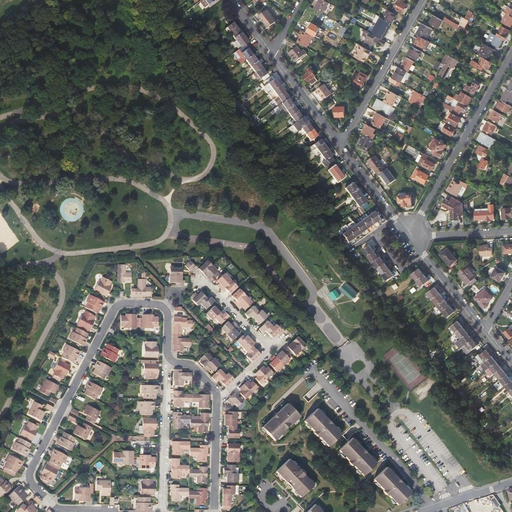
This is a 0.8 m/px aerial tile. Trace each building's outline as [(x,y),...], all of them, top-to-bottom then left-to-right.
[(323,0),(320,0),(315,9),(323,14),(330,3),(323,0)] [(402,13),(406,6),(398,2),(394,9),(402,13)] [(267,10),(259,15),(268,27),(275,22),(271,16),(272,16),(267,10)] [(388,11),(383,19),(390,23),(391,24),(396,16),(388,11)] [(511,27),(511,24),(511,16),(507,13),(502,22),(511,27)] [(438,29),(443,21),(434,16),(429,24),(438,29)] [(383,19),(380,17),(376,25),(387,32),(389,29),(388,28),(389,25),(390,23),(383,19)] [(447,19),(445,22),(454,27),(461,31),(463,32),(467,25),(469,21),(466,19),(462,25),(463,25),(461,28),(457,25),(447,19)] [(240,32),(233,22),(226,28),(233,38),(240,32)] [(312,23),(307,32),(317,37),(322,30),(320,29),(321,28),(312,23)] [(423,24),(416,35),(420,36),(426,40),(432,29),(423,24)] [(385,35),(387,32),(376,25),(371,34),(381,39),(382,37),(384,35),(385,35)] [(458,35),(461,31),(454,27),(451,31),(458,35)] [(504,41),(507,36),(505,35),(508,31),(502,27),(496,36),(503,40),(504,41)] [(371,34),(365,30),(362,35),(364,36),(366,40),(364,44),(370,47),(371,45),(370,44),(372,44),(373,44),(376,44),(376,43),(383,47),(386,42),(381,39),(371,34)] [(248,42),(240,32),(233,38),(241,47),(244,44),(248,42)] [(307,48),(313,37),(303,32),(297,42),(307,48)] [(498,48),(503,40),(496,36),(491,34),(487,42),(498,48)] [(415,44),(422,48),(429,52),(433,44),(427,40),(426,40),(420,36),(415,44)] [(332,46),(336,48),(341,39),(337,37),(332,46)] [(252,54),(244,44),(241,47),(232,54),(240,64),(245,60),(252,54)] [(369,57),(372,52),(361,46),(357,44),(351,55),(355,57),(365,62),(368,56),(369,57)] [(484,44),(478,55),(483,57),(488,60),(494,49),(484,44)] [(291,56),(295,62),(306,54),(304,50),(301,51),(298,47),(289,53),(292,56),(291,56)] [(417,59),(421,51),(412,47),(408,54),(417,59)] [(441,63),(442,63),(445,64),(445,63),(447,60),(449,57),(451,54),(447,52),(441,63)] [(245,60),(250,66),(257,61),(252,54),(245,60)] [(407,72),(409,69),(412,64),(414,61),(406,57),(400,68),(407,72)] [(457,61),(449,57),(447,60),(445,63),(451,66),(453,68),(457,61)] [(488,69),(492,63),(488,60),(483,57),(479,64),(477,63),(475,67),(481,71),(484,67),(488,69)] [(250,66),(254,72),(261,67),(257,61),(250,66)] [(444,78),(451,66),(445,63),(445,64),(439,75),(444,78)] [(314,69),(312,66),(307,70),(309,72),(304,76),(308,81),(309,80),(312,85),(318,81),(315,77),(316,76),(311,71),(314,69)] [(446,79),(453,68),(451,66),(444,78),(446,79)] [(266,73),(261,67),(254,72),(259,79),(266,73)] [(401,83),(402,80),(405,82),(407,79),(408,79),(411,74),(407,72),(400,68),(398,67),(392,78),(397,81),(401,83)] [(354,72),(352,77),(356,80),(354,83),(362,87),(369,75),(361,71),(359,75),(354,72)] [(268,83),(273,90),(279,85),(274,78),(268,83)] [(467,85),(465,90),(469,92),(470,91),(475,94),(479,85),(475,82),(472,87),(467,85)] [(263,87),(268,93),(273,90),(268,83),(263,87)] [(316,90),(323,99),(329,95),(331,94),(324,84),(322,85),(317,89),(316,90)] [(273,90),(277,96),(284,91),(279,85),(273,90)] [(510,105),(511,101),(511,91),(509,90),(507,89),(501,100),(510,105)] [(398,96),(389,90),(387,94),(388,95),(384,102),(392,107),(398,96)] [(277,96),(282,103),(288,98),(289,98),(284,91),(277,96)] [(415,91),(409,102),(415,105),(421,94),(415,91)] [(456,94),(453,98),(460,102),(468,106),(472,98),(462,92),(460,97),(456,94)] [(332,99),(329,95),(323,99),(322,100),(325,103),(332,99)] [(459,103),(460,102),(453,98),(448,95),(447,97),(453,101),(450,106),(444,103),(442,106),(459,116),(462,110),(465,112),(467,108),(459,103)] [(281,113),(293,105),(288,98),(282,103),(281,104),(277,107),(281,113)] [(391,116),(395,108),(392,107),(384,102),(379,99),(374,108),(380,111),(381,110),(391,116)] [(242,112),(245,110),(238,100),(235,103),(242,112)] [(507,112),(511,105),(510,105),(501,100),(497,107),(507,112)] [(286,120),(291,116),(298,111),(293,105),(281,113),(286,120)] [(344,117),(344,107),(334,108),(335,118),(344,117)] [(497,123),(502,115),(494,110),(489,118),(497,123)] [(291,116),(295,122),(296,122),(302,117),(298,111),(291,116)] [(386,118),(377,112),(374,117),(375,117),(371,124),(380,129),(386,118)] [(457,127),(462,118),(452,113),(447,122),(457,127)] [(296,122),(301,128),(308,123),(303,116),(302,117),(296,122)] [(398,119),(396,123),(402,126),(408,130),(410,126),(398,119)] [(491,133),(496,126),(487,121),(483,129),(491,133)] [(301,128),(306,134),(313,129),(308,123),(301,128)] [(451,135),(455,128),(446,124),(445,125),(446,126),(444,131),(451,135)] [(366,125),(362,133),(364,134),(373,139),(375,134),(373,133),(375,130),(366,125)] [(317,136),(313,129),(306,134),(311,141),(317,136)] [(396,130),(394,135),(403,140),(405,135),(396,130)] [(490,147),(494,139),(481,132),(477,140),(490,147)] [(366,153),(374,139),(373,139),(364,134),(358,146),(364,149),(362,151),(366,153)] [(427,149),(433,152),(434,150),(430,148),(435,140),(433,138),(427,149)] [(446,146),(435,140),(430,148),(434,150),(433,152),(431,154),(439,158),(446,146)] [(316,147),(321,154),(327,149),(322,142),(316,147)] [(479,159),(487,164),(488,162),(484,159),(489,151),(480,145),(476,152),(479,153),(478,155),(480,156),(479,159)] [(321,154),(328,164),(333,160),(331,157),(332,155),(327,149),(321,154)] [(432,170),(437,161),(430,157),(425,154),(419,163),(432,170)] [(368,160),(378,174),(386,169),(376,155),(368,160)] [(484,170),(487,164),(479,159),(479,161),(481,162),(478,167),(484,170)] [(329,169),(334,175),(340,170),(335,164),(329,169)] [(345,177),(340,170),(334,175),(338,182),(345,177)] [(416,180),(424,184),(429,176),(425,174),(425,173),(421,171),(416,180)] [(507,175),(501,185),(503,186),(505,184),(509,176),(507,175)] [(466,188),(468,185),(457,179),(455,182),(454,181),(450,188),(451,189),(450,191),(457,195),(462,186),(466,188)] [(345,188),(350,194),(357,189),(353,183),(345,188)] [(350,194),(354,200),(362,195),(357,189),(350,194)] [(354,200),(359,207),(360,206),(367,202),(362,195),(354,200)] [(412,204),(412,195),(399,196),(399,202),(402,202),(402,206),(407,205),(407,204),(412,204)] [(459,215),(463,215),(463,203),(452,197),(449,201),(446,199),(442,205),(449,210),(451,212),(452,220),(459,219),(459,215)] [(488,209),(480,210),(480,219),(485,219),(485,220),(490,220),(490,218),(494,218),(493,203),(488,203),(488,209)] [(503,211),(503,215),(503,218),(511,217),(511,208),(503,209),(503,211)] [(374,212),(368,217),(374,224),(379,219),(374,212)] [(367,229),(374,224),(368,217),(362,221),(367,229)] [(361,233),(367,229),(362,221),(355,226),(361,233)] [(355,226),(352,222),(346,227),(349,231),(355,226)] [(355,238),(361,233),(355,226),(349,231),(355,238)] [(345,246),(355,238),(349,231),(339,239),(345,246)] [(511,252),(511,244),(503,245),(503,253),(511,252)] [(363,251),(367,257),(374,252),(369,245),(363,251)] [(489,246),(481,246),(481,256),(493,255),(493,249),(489,249),(489,246)] [(450,266),(457,260),(447,248),(440,254),(450,266)] [(367,257),(372,264),(373,263),(379,258),(374,252),(367,257)] [(385,264),(380,258),(379,258),(373,263),(378,269),(385,264)] [(206,260),(198,268),(203,273),(212,266),(206,260)] [(124,265),(117,264),(117,282),(121,282),(121,281),(130,282),(130,273),(124,272),(124,265)] [(390,270),(385,264),(378,269),(383,275),(390,270)] [(477,281),(475,278),(476,277),(466,265),(457,272),(467,284),(468,284),(470,286),(477,281)] [(208,279),(210,282),(218,274),(217,273),(217,272),(212,266),(203,273),(206,277),(208,279)] [(412,274),(417,280),(424,275),(419,268),(412,274)] [(505,272),(498,268),(493,277),(500,281),(505,272)] [(394,276),(390,270),(383,275),(387,282),(394,276)] [(144,273),(141,273),(141,278),(137,278),(137,288),(134,288),(134,296),(137,296),(141,296),(141,295),(150,295),(150,286),(144,286),(145,279),(144,279),(144,273)] [(220,284),(218,286),(221,289),(231,279),(225,273),(216,280),(220,284)] [(175,282),(175,286),(183,286),(183,282),(181,282),(181,275),(169,275),(169,282),(175,282)] [(428,280),(424,275),(417,280),(422,286),(428,280)] [(99,279),(94,289),(106,296),(109,288),(108,287),(111,280),(102,276),(100,280),(99,279)] [(237,286),(231,279),(221,289),(223,292),(226,290),(227,291),(230,294),(237,286)] [(346,282),(341,288),(353,299),(358,293),(346,282)] [(337,287),(331,292),(335,298),(342,294),(337,287)] [(427,293),(433,299),(440,294),(434,287),(427,293)] [(235,300),(233,302),(236,304),(246,295),(239,288),(231,296),(234,298),(235,300)] [(493,298),(485,289),(475,298),(483,308),(486,308),(488,306),(488,304),(487,302),(493,298)] [(189,297),(197,305),(200,302),(206,297),(201,291),(197,295),(195,292),(189,297)] [(86,302),(83,306),(94,312),(97,306),(99,306),(102,301),(88,294),(84,301),(86,302)] [(433,299),(438,305),(445,300),(440,294),(433,299)] [(252,302),(246,295),(236,304),(238,307),(241,305),(244,309),(252,302)] [(200,302),(206,309),(214,301),(210,297),(208,299),(206,297),(200,302)] [(438,305),(443,311),(449,306),(445,300),(438,305)] [(205,313),(212,320),(214,317),(220,312),(214,305),(205,313)] [(244,314),(248,317),(251,315),(253,317),(259,312),(253,305),(244,314)] [(454,312),(449,306),(443,311),(448,318),(454,312)] [(268,316),(261,309),(259,312),(253,317),(259,324),(268,316)] [(81,314),(76,324),(88,330),(92,323),(90,322),(94,315),(85,311),(83,315),(81,314)] [(214,317),(220,324),(228,316),(224,312),(222,314),(220,312),(214,317)] [(135,326),(139,327),(139,318),(135,317),(136,314),(127,314),(127,315),(119,315),(119,326),(124,325),(124,327),(135,327),(135,326)] [(142,318),(139,318),(139,327),(142,327),(141,328),(152,328),(152,326),(157,327),(157,316),(150,316),(150,314),(142,314),(142,318)] [(178,316),(173,316),(173,334),(180,334),(180,326),(192,327),(192,322),(190,321),(186,321),(186,318),(178,317),(178,316)] [(273,327),(267,320),(259,328),(262,332),(265,330),(267,332),(273,327)] [(220,328),(226,334),(237,324),(234,321),(230,325),(227,321),(220,328)] [(451,326),(456,333),(463,327),(457,321),(451,326)] [(236,330),(239,327),(238,326),(237,324),(226,334),(232,340),(239,334),(236,330)] [(281,329),(279,327),(276,324),(273,327),(267,332),(269,335),(272,337),(277,333),(279,336),(285,330),(282,328),(281,329)] [(84,339),(87,333),(76,327),(74,332),(72,331),(69,338),(82,345),(85,340),(84,339)] [(456,333),(461,339),(468,333),(463,327),(456,333)] [(461,339),(466,345),(473,339),(468,333),(461,339)] [(174,342),(174,345),(173,351),(177,351),(182,351),(182,345),(190,345),(190,338),(180,337),(180,334),(173,334),(173,342),(174,342)] [(236,341),(242,347),(251,339),(247,335),(244,337),(242,335),(236,341)] [(298,336),(292,341),(300,350),(306,345),(298,336)] [(242,347),(248,353),(254,348),(252,345),(254,343),(251,339),(242,347)] [(466,345),(463,347),(465,350),(464,351),(467,354),(478,345),(473,339),(466,345)] [(144,348),(143,356),(157,356),(157,345),(156,345),(156,341),(146,340),(146,348),(144,348)] [(295,355),(300,350),(292,341),(287,346),(286,345),(283,348),(288,353),(291,351),(295,355)] [(103,349),(100,354),(114,362),(117,354),(116,353),(118,349),(107,343),(104,350),(103,349)] [(63,352),(61,357),(72,362),(75,356),(76,356),(79,351),(65,344),(62,351),(63,352)] [(245,356),(252,362),(260,354),(258,351),(254,348),(248,353),(245,356)] [(290,359),(289,358),(291,356),(284,349),(282,351),(278,354),(277,354),(275,357),(283,365),(290,359)] [(482,359),(485,362),(491,356),(486,350),(480,355),(479,354),(475,357),(479,361),(482,359)] [(212,358),(206,352),(201,357),(203,359),(200,362),(204,366),(212,358)] [(276,372),(283,365),(275,357),(274,355),(271,358),(273,360),(269,363),(276,372)] [(496,362),(491,356),(485,362),(481,364),(486,370),(496,362)] [(220,364),(214,357),(212,358),(204,366),(207,369),(209,367),(213,370),(220,364)] [(52,373),(53,374),(61,378),(65,371),(66,372),(70,365),(58,359),(53,368),(55,369),(52,373)] [(111,367),(97,360),(96,360),(94,365),(95,366),(92,373),(103,378),(105,374),(107,374),(111,367)] [(155,363),(155,360),(141,360),(141,362),(143,362),(143,371),(145,371),(145,378),(155,378),(155,374),(156,374),(157,363),(155,363)] [(501,368),(496,362),(486,370),(486,371),(491,377),(494,374),(501,368)] [(266,378),(273,372),(267,366),(265,369),(262,366),(258,370),(266,378)] [(503,370),(501,368),(494,374),(500,380),(506,374),(503,370)] [(183,379),(191,379),(191,372),(181,372),(181,369),(173,369),(173,372),(173,376),(174,376),(174,385),(183,385),(183,379)] [(225,375),(219,369),(211,377),(215,381),(217,378),(219,380),(225,375)] [(260,384),(266,378),(258,370),(254,373),(257,376),(255,378),(260,384)] [(234,379),(228,372),(225,375),(219,380),(223,384),(226,387),(234,379)] [(511,380),(506,374),(500,380),(505,386),(511,380)] [(54,392),(58,385),(45,379),(39,391),(47,395),(50,390),(54,392)] [(87,387),(83,394),(94,399),(97,395),(98,396),(102,388),(88,381),(85,387),(87,387)] [(251,393),(257,387),(252,381),(250,383),(247,381),(243,384),(251,393)] [(143,393),(143,398),(155,398),(155,391),(157,391),(157,385),(141,384),(141,392),(143,393)] [(245,399),(251,393),(243,384),(239,388),(241,391),(239,393),(245,399)] [(183,401),(190,401),(191,394),(180,393),(180,390),(175,390),(173,390),(172,394),(172,398),(174,398),(173,407),(183,407),(183,401)] [(243,401),(237,395),(235,393),(235,392),(227,400),(232,405),(234,403),(238,406),(243,401)] [(209,399),(209,394),(191,394),(190,401),(199,401),(199,407),(208,407),(208,399),(209,399)] [(42,405),(33,401),(27,414),(40,420),(43,413),(39,411),(42,405)] [(140,409),(139,414),(151,415),(151,408),(153,408),(153,401),(138,401),(138,409),(140,409)] [(274,440),(275,439),(285,430),(284,429),(289,424),(290,425),(300,416),(287,403),(262,427),(274,440)] [(88,414),(85,419),(93,424),(99,411),(87,405),(83,412),(88,414)] [(341,433),(341,432),(317,408),(304,420),(314,431),(314,433),(316,436),(319,436),(328,446),(341,433)] [(224,414),(224,420),(236,420),(236,411),(228,411),(228,414),(224,414)] [(182,423),(190,423),(190,419),(190,415),(180,415),(180,412),(174,412),(172,412),(172,416),(172,420),(173,420),(173,428),(182,429),(182,423)] [(207,424),(208,424),(208,416),(201,416),(200,416),(200,419),(190,419),(190,423),(190,426),(198,427),(198,432),(207,432),(207,424)] [(144,435),(144,436),(153,437),(153,433),(154,433),(154,426),(156,426),(156,418),(142,417),(142,425),(139,425),(139,433),(144,433),(144,435)] [(224,420),(224,425),(228,425),(228,428),(236,429),(236,420),(224,420)] [(24,424),(19,434),(31,440),(35,433),(33,432),(37,426),(28,421),(25,425),(24,424)] [(85,439),(91,427),(83,423),(80,428),(76,426),(72,433),(85,439)] [(228,428),(228,434),(228,437),(239,437),(240,429),(236,429),(228,428)] [(72,442),(74,438),(64,432),(60,438),(59,437),(56,443),(70,450),(74,443),(72,442)] [(377,462),(353,438),(352,437),(339,449),(349,459),(349,463),(352,465),(355,465),(364,475),(377,462)] [(26,450),(30,443),(19,438),(16,443),(15,442),(11,449),(25,456),(28,451),(26,450)] [(181,449),(189,449),(189,448),(189,442),(171,441),(171,445),(171,446),(172,446),(172,454),(181,454),(181,449)] [(239,444),(228,444),(227,453),(239,453),(239,444)] [(200,448),(189,448),(189,449),(189,455),(197,456),(197,461),(206,462),(206,453),(207,453),(207,449),(208,445),(204,445),(200,445),(200,448)] [(59,467),(61,468),(64,470),(67,465),(63,463),(67,456),(53,449),(50,454),(52,455),(51,456),(50,458),(48,462),(59,467)] [(133,459),(133,450),(129,450),(125,450),(124,452),(113,452),(113,462),(122,462),(122,464),(136,464),(136,462),(136,459),(133,459)] [(239,462),(239,453),(227,453),(227,462),(239,462)] [(148,454),(139,454),(139,468),(150,468),(150,467),(155,467),(155,456),(148,456),(148,454)] [(19,467),(22,462),(8,455),(4,462),(6,463),(4,468),(2,470),(8,472),(9,470),(13,472),(14,473),(18,467),(19,467)] [(292,488),(301,497),(314,484),(304,474),(304,471),(301,469),(298,468),(289,458),(276,471),(280,475),(286,481),(285,481),(285,482),(285,483),(286,484),(287,484),(288,484),(292,488)] [(57,470),(59,467),(48,462),(47,465),(57,470)] [(181,473),(189,473),(189,469),(189,465),(179,465),(179,462),(171,462),(171,470),(172,470),(172,478),(181,478),(181,473)] [(52,480),(57,470),(47,465),(45,464),(41,471),(43,472),(40,479),(49,483),(51,479),(52,480)] [(235,467),(235,465),(227,465),(227,468),(225,468),(225,473),(227,473),(235,474),(235,467)] [(207,475),(207,470),(207,467),(205,467),(199,466),(199,470),(189,469),(189,473),(189,477),(197,477),(197,481),(206,483),(206,475),(207,475)] [(411,492),(396,476),(388,467),(387,466),(374,479),(384,489),(384,492),(387,495),(389,495),(398,504),(411,492)] [(235,482),(239,483),(239,481),(242,481),(242,480),(242,474),(239,474),(235,474),(227,473),(227,479),(226,482),(228,482),(228,485),(235,486),(235,482)] [(0,495),(1,495),(10,487),(10,486),(6,482),(4,483),(0,478),(0,495)] [(152,486),(152,479),(142,478),(142,483),(141,483),(140,494),(154,494),(154,490),(154,486),(152,486)] [(109,495),(110,481),(96,481),(96,490),(102,490),(102,495),(109,495)] [(178,484),(173,484),(171,484),(170,488),(170,493),(171,493),(171,498),(171,501),(180,501),(180,496),(188,496),(188,491),(188,488),(178,488),(178,484)] [(234,494),(235,486),(228,485),(226,485),(226,488),(223,488),(223,494),(230,494),(234,494)] [(13,502),(17,505),(26,497),(21,492),(22,490),(18,486),(6,497),(12,503),(13,502)] [(10,487),(1,495),(3,497),(11,488),(10,487)] [(80,501),(87,501),(89,501),(89,488),(78,488),(78,489),(77,489),(73,489),(73,499),(80,499),(80,501)] [(206,496),(207,492),(207,488),(206,488),(205,488),(199,488),(199,491),(188,491),(188,496),(188,499),(196,499),(196,505),(205,505),(205,496),(206,496)] [(499,503),(493,495),(490,497),(496,505),(499,503)] [(135,502),(135,510),(151,511),(151,507),(151,505),(149,505),(150,497),(137,497),(137,502),(135,502)]
